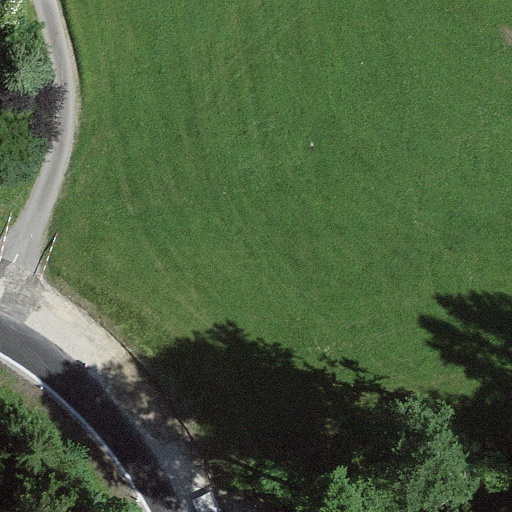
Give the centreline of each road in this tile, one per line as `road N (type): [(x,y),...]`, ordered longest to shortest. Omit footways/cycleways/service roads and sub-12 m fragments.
road 1 (unclassified): [(44,0),(65,128),(0,299)]
road 2 (tertiary): [(0,309),(64,350),(132,419),(189,511)]
